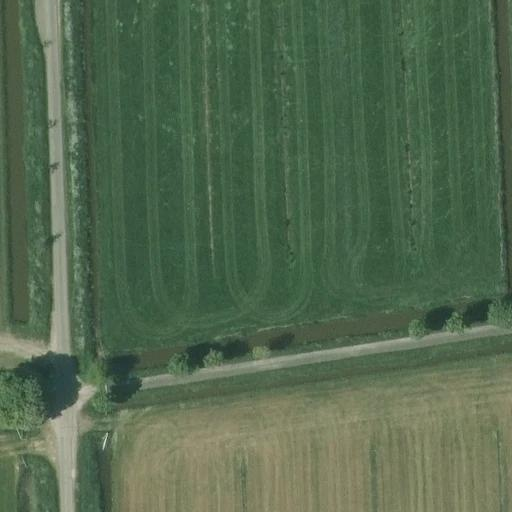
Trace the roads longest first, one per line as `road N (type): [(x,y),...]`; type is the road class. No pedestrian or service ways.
road 1 (unclassified): [(68,511),(52,0)]
road 2 (track): [(64,396),(511,327)]
